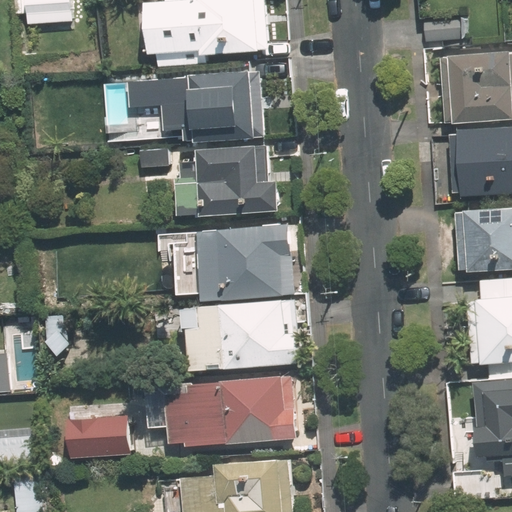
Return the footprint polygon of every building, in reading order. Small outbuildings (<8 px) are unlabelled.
[(77,0),(35,0),(37,21),(78,17),(77,0)] [(271,48),(270,0),(158,0),(160,49),(165,49),(166,62),(215,60),(215,49),(271,48)] [(511,51),(451,55),(454,113),(511,109),(511,51)] [(139,78),(142,121),(173,119),(174,128),(194,127),(195,140),(272,135),(267,68),(139,78)] [(511,123),(455,126),(458,192),(511,189),(511,123)] [(181,161),(185,214),(289,206),(287,175),(277,176),(274,143),(206,148),(207,159),(181,161)] [(511,205),(465,206),(467,266),(511,265),(511,205)] [(299,219),(208,227),(209,235),(194,237),(197,273),(211,272),(213,300),(306,291),(299,219)] [(511,290),(475,293),(478,359),(493,359),(493,372),(511,370),(511,290)] [(301,296),(194,306),(200,368),(307,358),(301,296)] [(511,373),(481,375),(486,453),(502,452),(503,474),(511,473),(511,373)] [(301,374),(157,380),(159,424),(180,423),(181,442),(304,436),(301,374)] [(59,453),(130,451),(129,417),(58,419),(59,453)] [(171,474),(171,511),(303,511),(302,457),(228,458),(228,473),(171,474)]
